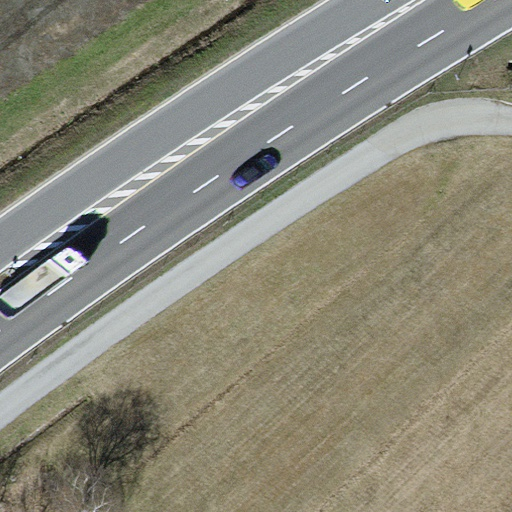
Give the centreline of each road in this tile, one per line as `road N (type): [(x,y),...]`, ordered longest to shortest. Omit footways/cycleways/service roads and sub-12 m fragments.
road 1 (primary): [(0,327),(210,131)]
road 2 (primary): [(210,131),(423,0)]
road 3 (primary): [(210,131),(0,247)]
